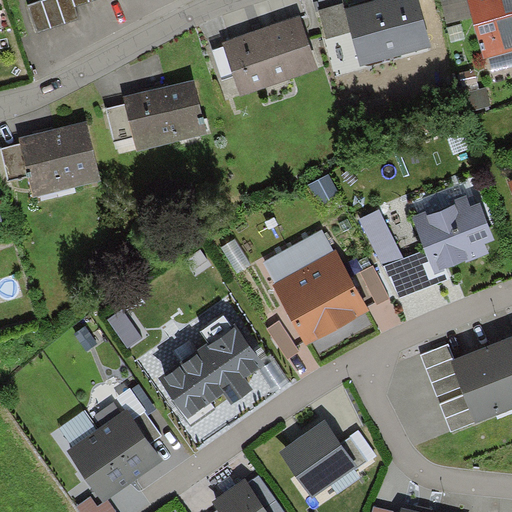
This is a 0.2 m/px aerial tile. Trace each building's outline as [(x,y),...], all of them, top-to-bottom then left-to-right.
[(25,0),(34,24),(76,10),(72,0),(25,0)] [(349,23),(340,0),(328,0),(315,5),(325,32),(349,23)] [(421,33),(412,0),(354,0),(348,1),(361,49),(421,33)] [(511,0),(470,0),(483,41),(511,32),(511,0)] [(223,39),(233,64),(238,79),(308,53),(293,14),(223,39)] [(233,64),(223,39),(207,45),(216,70),(233,64)] [(123,93),(131,127),(133,133),(203,116),(193,75),(123,93)] [(484,86),(463,90),(467,110),(488,106),(484,86)] [(123,93),(100,98),(108,133),(131,127),(123,93)] [(20,133),(27,166),(29,175),(69,166),(70,174),(96,168),(85,118),(20,133)] [(27,166),(20,133),(0,137),(0,150),(4,171),(27,166)] [(472,193),(413,216),(430,260),(490,237),(472,193)] [(395,247),(374,203),(356,212),(377,256),(395,247)] [(338,252),(278,285),(309,340),(369,306),(338,252)] [(355,279),(375,313),(396,301),(377,267),(355,279)] [(258,356),(228,313),(153,365),(183,408),(258,356)] [(476,408),(511,394),(511,338),(457,359),(476,408)] [(448,344),(421,354),(437,395),(463,385),(448,344)] [(466,395),(442,404),(452,431),(477,422),(466,395)] [(127,407),(66,452),(101,500),(162,455),(127,407)] [(353,457),(322,409),(275,440),(306,488),(353,457)] [(267,511),(248,483),(212,507),(215,511),(267,511)]
